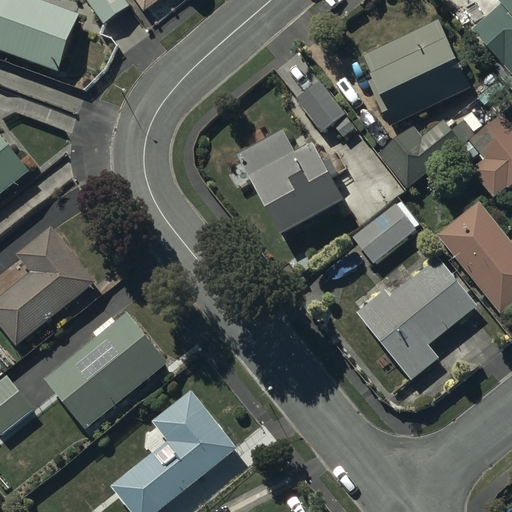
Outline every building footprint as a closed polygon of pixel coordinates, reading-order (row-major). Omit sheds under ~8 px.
[(33,0),(0,0),(0,51),(63,75),(82,17),(33,0)] [(88,0),(107,27),(139,3),(147,14),(166,0),(88,0)] [(511,0),(497,0),(503,6),(474,33),(501,63),(494,69),(511,89),(511,0)] [(441,21),(362,56),(387,112),(383,114),(390,130),(473,92),(441,21)] [(357,129),(322,83),(297,103),(324,135),(335,126),(345,139),(357,129)] [(511,187),(511,123),(507,117),(472,144),(486,162),(472,174),(495,201),(511,187)] [(480,156),(470,143),(476,139),(465,124),(454,133),(445,122),(423,140),(415,129),(380,156),(407,190),(458,150),(470,164),(480,156)] [(0,198),(33,173),(0,132),(0,198)] [(239,158),(283,239),(346,204),(332,179),(339,176),(332,164),(325,167),(314,146),(298,155),(285,132),(239,158)] [(401,201),(353,239),(375,267),(418,233),(416,231),(421,227),(401,201)] [(511,244),(481,205),(439,239),(503,317),(511,309),(511,244)] [(33,276),(0,302),(0,324),(20,350),(99,286),(54,230),(19,258),(33,276)] [(387,293),(359,316),(412,383),(439,360),(430,349),(478,309),(440,261),(392,300),(387,293)] [(169,366),(129,316),(46,382),(87,433),(169,366)] [(36,412),(9,378),(0,385),(0,432),(4,438),(36,412)] [(154,425),(169,444),(112,490),(130,511),(163,511),(239,450),(193,394),(154,425)]
